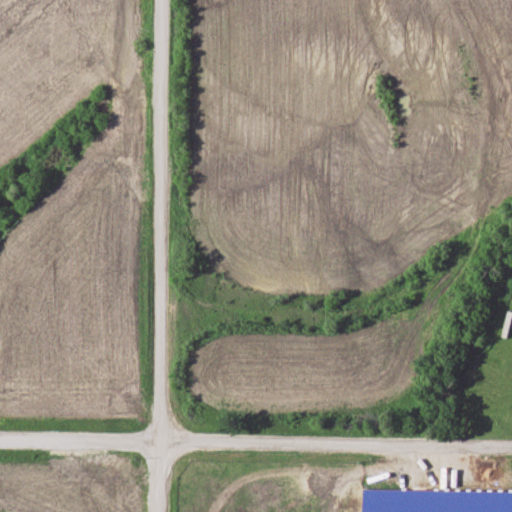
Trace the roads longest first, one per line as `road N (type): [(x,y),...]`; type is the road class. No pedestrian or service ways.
road 1 (residential): [(511,444),(0,438)]
road 2 (residential): [(158,511),(161,0)]
